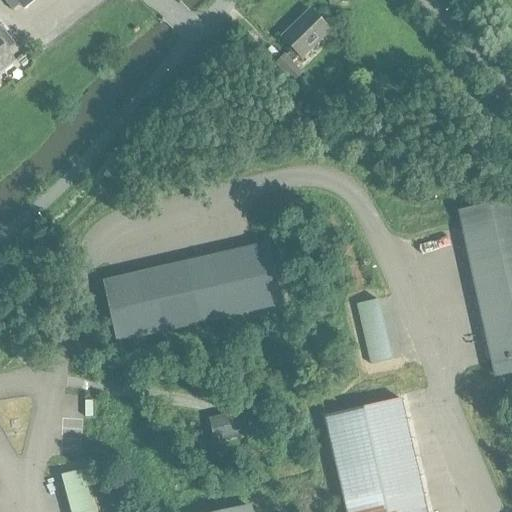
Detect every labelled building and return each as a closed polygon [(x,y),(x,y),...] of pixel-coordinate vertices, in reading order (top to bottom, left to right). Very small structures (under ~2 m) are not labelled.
[(34,0),(6,0),(8,2),(10,0),(16,0),(23,9),(34,0)] [(330,31),(320,21),(310,10),(281,38),(293,50),(286,57),(285,55),(276,64),(293,82),(302,74),(292,63),(299,56),(301,59),(330,31)] [(11,47),(3,38),(0,40),(0,72),(14,62),(6,51),(11,47)] [(511,201),(460,213),(493,360),(496,377),(511,373),(511,201)] [(267,246),(119,280),(103,284),(117,341),(281,304),(267,246)] [(372,365),(391,361),(378,301),(358,305),(372,365)] [(346,511),(425,511),(400,400),(325,417),(346,511)] [(256,410),(210,420),(215,441),(261,431),(256,410)] [(93,511),(82,471),(62,476),(71,511),(93,511)]
